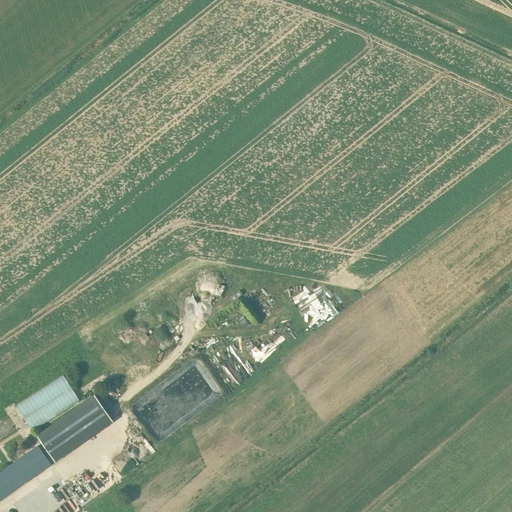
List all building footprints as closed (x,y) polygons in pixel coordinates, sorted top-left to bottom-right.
[(238,294),(228,300),(233,308),(243,301),(238,294)] [(246,377),(240,369),(234,373),(227,363),(223,365),(237,383),(246,377)] [(66,375),(16,402),(31,428),(81,401),(66,375)] [(113,422),(94,395),(36,435),(55,462),(113,422)] [(38,446),(0,472),(0,500),(51,465),(38,446)] [(124,475),(136,464),(130,457),(118,468),(124,475)] [(66,484),(22,511),(59,511),(76,501),(66,484)]
